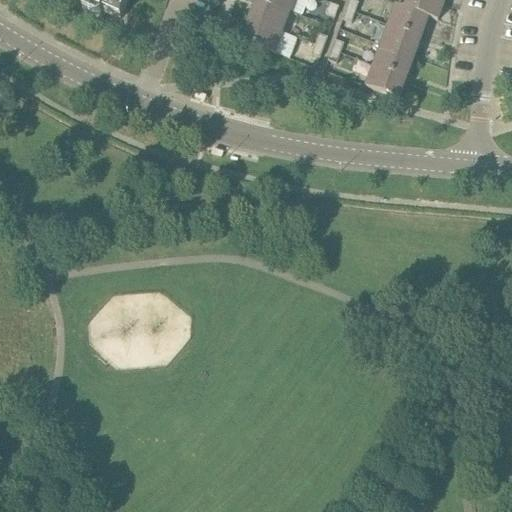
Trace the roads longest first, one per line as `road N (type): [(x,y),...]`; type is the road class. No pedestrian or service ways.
road 1 (tertiary): [(471,167),(298,148),(140,101)]
road 2 (residential): [(471,167),(505,0)]
road 3 (tertiary): [(140,101),(0,31)]
